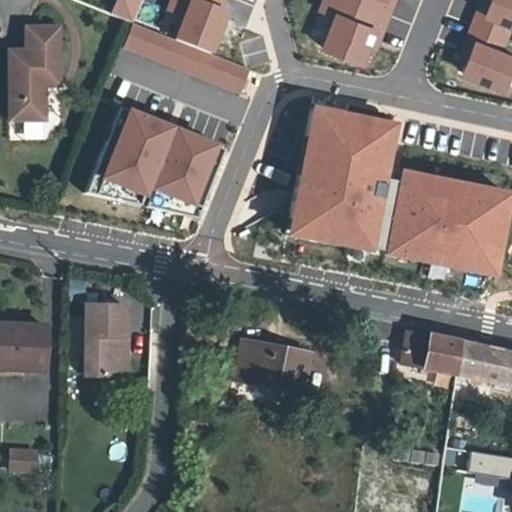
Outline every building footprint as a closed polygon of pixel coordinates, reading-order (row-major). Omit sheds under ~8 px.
[(178,40),(214,53),(229,13),(222,10),(226,0),(175,0),(172,10),(187,16),(178,40)] [(396,0),(327,0),(324,10),(339,16),(326,47),(363,62),(370,44),(375,46),(381,29),(385,30),(396,0)] [(469,39),(473,40),(467,56),(470,57),(465,72),(508,88),(510,82),(511,77),(511,53),(504,51),(511,28),(511,0),(488,0),(484,11),(481,10),(469,39)] [(27,50),(8,50),(9,119),(45,119),(45,84),(59,84),(58,25),(26,26),(27,50)] [(250,71),(134,25),(124,48),(240,94),(250,71)] [(378,47),(385,30),(381,29),(375,46),(378,47)] [(473,40),(469,39),(463,55),(467,56),(473,40)] [(318,108),(292,235),(375,252),(401,125),(318,108)] [(133,112),(107,177),(151,194),(154,187),(176,128),(133,112)] [(176,128),(154,187),(196,203),(218,145),(176,128)] [(511,200),(511,193),(404,172),(387,255),(497,276),(511,200)] [(85,299),(82,370),(119,372),(121,301),(85,299)] [(181,345),(207,348),(209,310),(183,307),(181,345)] [(44,324),(0,322),(0,370),(43,371),(44,324)] [(455,371),(455,366),(460,342),(404,330),(398,358),(455,371)] [(233,334),(223,370),(294,388),(303,353),(233,334)] [(511,353),(460,342),(455,366),(455,371),(511,383),(511,353)] [(174,427),(208,431),(211,405),(176,400),(174,427)] [(11,450),(9,471),(35,473),(37,452),(11,450)] [(511,459),(472,454),(469,471),(511,477),(511,459)] [(507,511),(511,511),(511,478),(466,478),(466,495),(507,495),(507,511)] [(421,492),(418,511),(431,511),(434,494),(421,492)]
